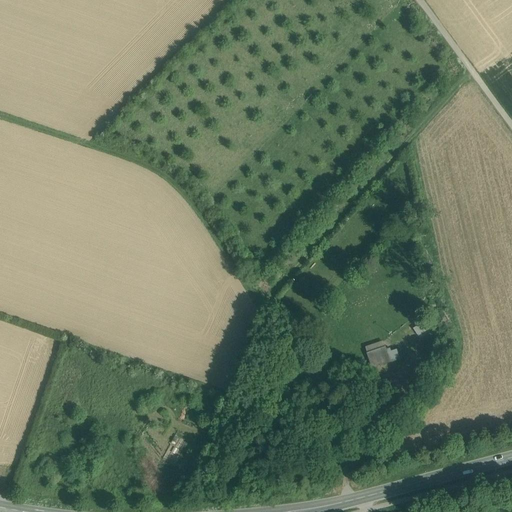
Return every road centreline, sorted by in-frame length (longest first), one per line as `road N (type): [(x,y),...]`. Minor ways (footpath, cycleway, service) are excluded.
road 1 (secondary): [(300,511),(511,460)]
road 2 (track): [(511,124),(420,0)]
